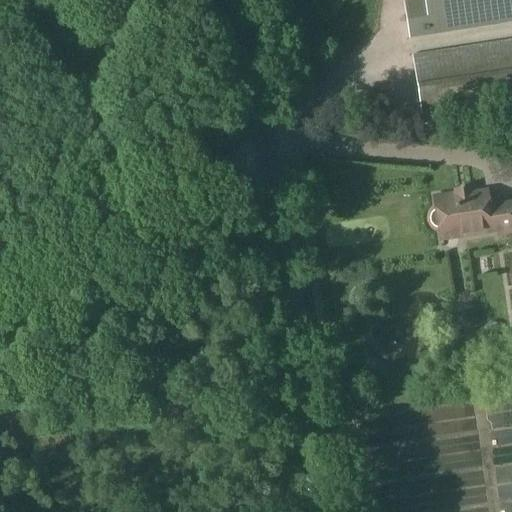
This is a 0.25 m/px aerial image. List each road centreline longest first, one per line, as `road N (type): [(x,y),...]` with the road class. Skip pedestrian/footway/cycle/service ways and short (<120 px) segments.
road 1 (secondary): [(322,511),(244,0)]
road 2 (track): [(394,0),(385,64),(288,133)]
